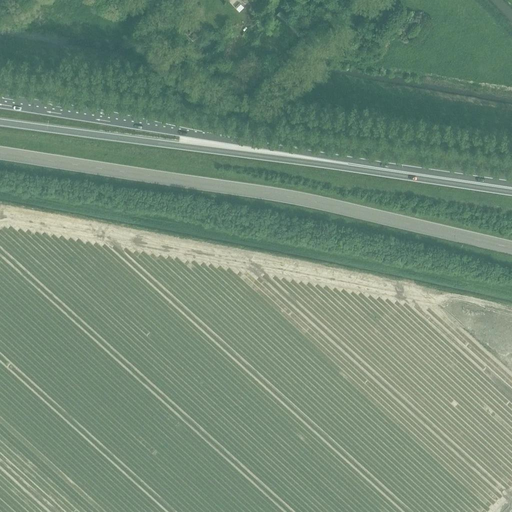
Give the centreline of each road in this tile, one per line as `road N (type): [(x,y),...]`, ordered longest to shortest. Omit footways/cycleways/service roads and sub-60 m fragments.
road 1 (track): [(0,189),(511,290)]
road 2 (trunk): [(418,174),(0,105)]
road 3 (trunk): [(0,122),(418,174)]
